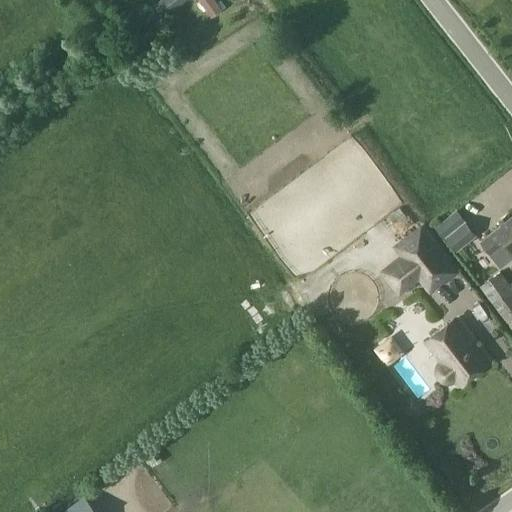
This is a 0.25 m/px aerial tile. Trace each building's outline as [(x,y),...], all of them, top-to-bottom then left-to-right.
[(161,0),(156,4),(164,16),(185,0),(161,0)] [(223,10),(216,0),(198,0),(212,18),(223,10)] [(477,235),(466,221),(457,208),(435,226),(444,238),(446,237),(457,250),(477,235)] [(507,242),(511,248),(511,215),(496,229),(480,241),(491,255),(507,242)] [(453,271),(421,229),(398,246),(406,256),(386,271),(400,290),(420,274),(430,287),(453,271)] [(511,328),(511,285),(501,271),(480,287),(511,328)] [(428,340),(444,361),(441,364),(438,368),(437,372),(439,377),(443,380),(448,380),(452,379),(456,376),(460,382),(487,361),(455,319),(428,340)] [(98,511),(84,493),(58,511),(98,511)]
